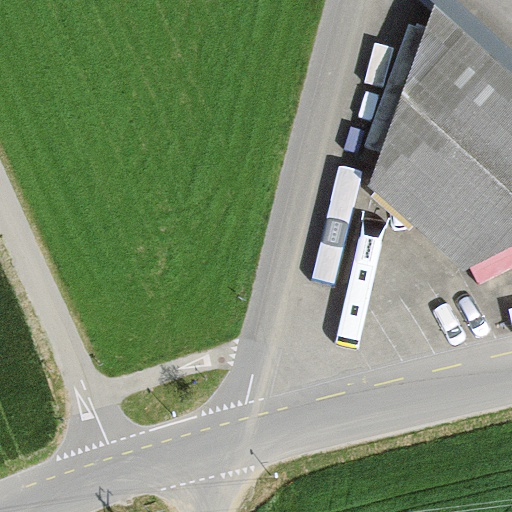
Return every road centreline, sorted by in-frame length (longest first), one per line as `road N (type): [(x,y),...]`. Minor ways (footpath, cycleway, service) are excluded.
road 1 (unclassified): [(347,0),(236,443)]
road 2 (track): [(120,473),(0,198)]
road 3 (tertiary): [(511,379),(236,443)]
road 4 (tertiary): [(210,449),(12,511)]
